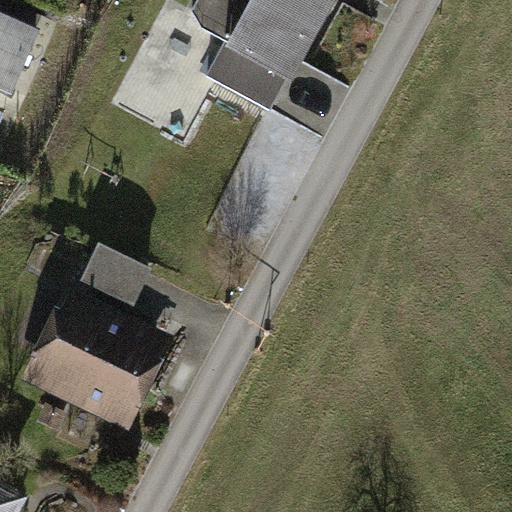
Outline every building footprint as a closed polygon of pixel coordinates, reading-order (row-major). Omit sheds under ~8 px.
[(338,0),(198,0),(194,7),(201,22),(227,37),(208,71),(272,108),(290,77),(294,79),(317,37),(338,0)] [(26,18),(0,6),(0,85),(12,91),(43,26),(26,18)] [(101,242),(79,286),(132,314),(155,269),(101,242)] [(79,286),(69,282),(24,375),(132,427),(161,371),(179,336),(132,314),(79,286)] [(0,511),(16,511),(26,493),(0,478),(0,511)]
